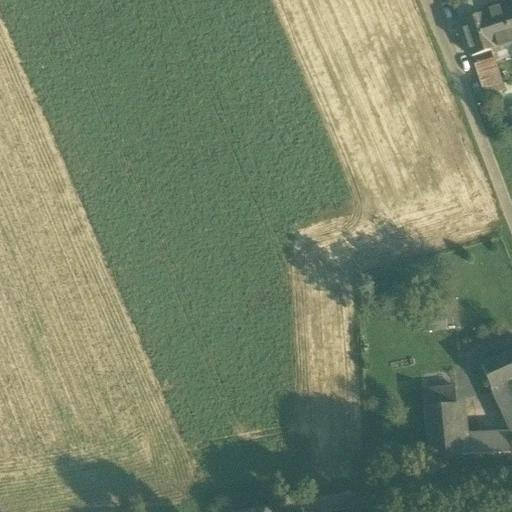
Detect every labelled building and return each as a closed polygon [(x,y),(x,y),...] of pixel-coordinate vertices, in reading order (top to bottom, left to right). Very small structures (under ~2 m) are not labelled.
[(451,0),(471,59),(491,52),(511,44),(511,3),(497,9),(494,0),(451,0)] [(511,44),(491,52),(494,60),(495,63),(511,57),(511,44)] [(473,66),(484,98),(504,91),(495,63),(494,60),(473,66)] [(511,353),(481,367),(490,391),(503,385),(511,381),(511,353)] [(511,406),(511,433),(510,433),(511,456),(511,455),(511,381),(503,385),(511,406)] [(421,392),(423,408),(456,404),(454,388),(421,392)] [(423,408),(429,461),(461,457),(459,436),(456,404),(423,408)] [(497,456),(511,456),(510,433),(495,434),(497,456)] [(461,457),(497,456),(495,434),(459,436),(461,457)]
